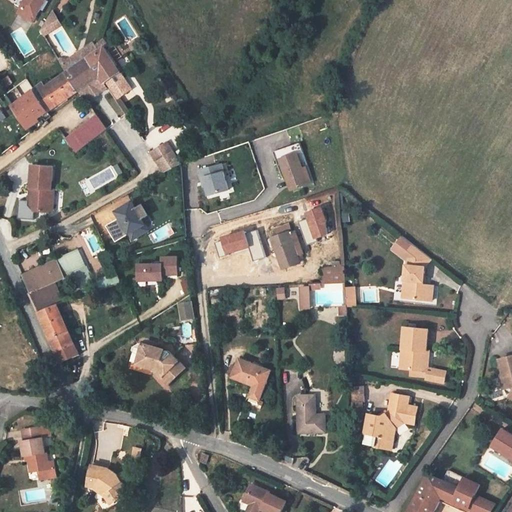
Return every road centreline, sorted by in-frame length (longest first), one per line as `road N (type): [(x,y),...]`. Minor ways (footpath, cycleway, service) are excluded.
road 1 (unknown): [(4,260),(151,178),(153,157),(128,124)]
road 2 (residential): [(367,511),(173,431)]
road 3 (residential): [(67,401),(0,250)]
